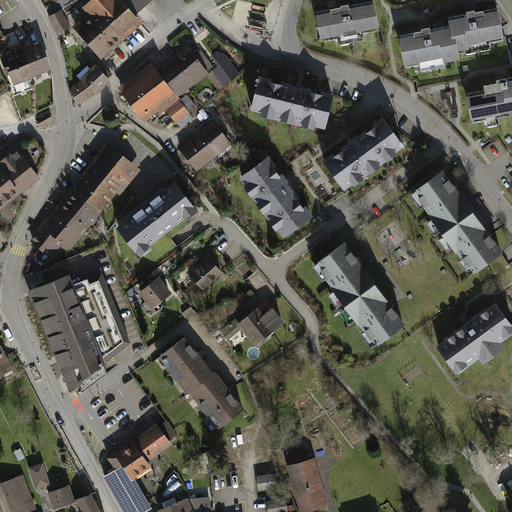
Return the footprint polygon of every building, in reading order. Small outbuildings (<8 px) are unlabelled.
[(72,30),(101,64),(144,27),(120,0),(91,0),(81,9),(88,17),(72,30)] [(318,16),(316,17),(321,42),(339,38),(340,45),(362,41),(361,34),(377,30),(377,28),(379,28),(374,6),(373,6),(372,2),(349,7),(348,5),(343,6),(340,7),(340,9),(317,13),(318,16)] [(449,17),(451,25),(430,29),(430,28),(424,29),(422,29),(422,31),(400,35),(406,66),(421,63),(422,70),(445,66),(444,62),(459,59),(458,51),(466,49),(467,54),(492,49),(490,42),(505,39),(499,7),(476,12),(475,10),(469,11),(466,12),(467,13),(449,17)] [(63,10),(49,16),(57,33),(71,27),(63,10)] [(11,50),(2,54),(14,85),(52,69),(41,43),(36,46),(35,42),(29,44),(22,47),(21,42),(15,45),(9,47),(11,50)] [(191,46),(159,70),(180,97),(208,75),(211,73),(208,70),(214,66),(202,50),(196,54),(191,46)] [(219,66),(211,73),(208,75),(218,90),(241,73),(227,55),(219,50),(212,56),(219,66)] [(152,61),(119,87),(144,122),(158,111),(160,114),(167,110),(181,98),(180,97),(159,70),(152,61)] [(80,103),(109,79),(97,64),(68,88),(80,103)] [(297,86),(259,77),(250,113),(325,131),(334,95),(297,86)] [(484,85),(486,93),(468,97),(473,121),(487,118),(489,126),(500,123),(499,116),(511,113),(511,79),(508,80),(508,78),(499,80),(497,80),(498,83),(484,85)] [(184,97),(181,98),(167,110),(177,123),(191,113),(188,108),(191,106),(184,97)] [(53,124),(50,110),(38,116),(40,130),(53,124)] [(350,142),(322,162),(345,194),(406,150),(384,118),(350,142)] [(196,135),(177,149),(190,164),(196,173),(215,158),(231,144),(229,141),(211,120),(195,133),(196,135)] [(0,207),(39,176),(34,171),(42,165),(46,154),(33,138),(18,150),(15,147),(0,159),(0,161),(2,164),(0,165),(0,207)] [(71,189),(101,212),(118,192),(121,194),(141,169),(108,142),(83,174),(71,189)] [(271,156),(239,179),(283,240),(315,218),(289,181),(271,156)] [(457,191),(443,172),(416,192),(420,198),(417,200),(462,260),(463,259),(474,274),(503,253),(487,232),(457,191)] [(199,211),(177,182),(167,189),(165,187),(142,205),(124,219),(126,221),(116,228),(139,258),(153,247),(152,246),(187,220),(199,211)] [(36,233),(32,242),(39,248),(34,254),(47,266),(53,259),(61,248),(63,250),(67,246),(72,250),(101,212),(71,189),(69,192),(45,222),(41,227),(36,233)] [(346,243),(316,265),(322,271),(320,273),(359,327),(360,327),(375,346),(405,325),(390,303),(360,262),(346,243)] [(211,257),(200,266),(198,263),(188,272),(204,291),(225,274),(211,257)] [(69,275),(28,292),(69,392),(74,389),(79,396),(106,374),(103,364),(119,352),(130,342),(103,274),(93,279),(74,287),(69,275)] [(148,286),(140,292),(152,309),(172,294),(159,278),(148,286)] [(136,285),(128,292),(132,296),(140,290),(136,285)] [(446,341),(438,348),(459,376),(479,361),(484,367),(507,350),(503,344),(511,337),(511,323),(497,304),(488,310),(487,308),(464,326),(445,340),(446,341)] [(182,314),(186,318),(195,311),(191,307),(182,314)] [(274,308),(266,315),(259,307),(249,316),(240,323),(238,325),(242,329),(257,347),(286,323),(274,308)] [(238,325),(240,323),(236,317),(221,329),(229,339),(242,329),(238,325)] [(184,337),(160,356),(189,393),(191,391),(219,427),(243,409),(228,389),(214,372),(212,373),(200,357),(184,337)] [(0,342),(0,376),(13,371),(0,342)] [(120,449),(108,458),(114,466),(116,466),(117,467),(117,468),(118,469),(105,476),(125,511),(141,511),(150,507),(133,476),(144,468),(150,464),(147,461),(155,455),(154,452),(169,441),(176,435),(166,421),(159,427),(158,426),(133,443),(121,451),(120,449)] [(274,450),(280,465),(286,463),(280,448),(274,450)] [(288,455),(291,465),(310,460),(307,449),(288,455)] [(310,460),(291,465),(303,510),(323,504),(310,460)] [(29,468),(36,489),(51,484),(43,463),(29,468)] [(276,473),(257,476),(259,489),(278,486),(276,473)] [(24,474),(2,483),(12,511),(26,511),(37,508),(24,474)] [(100,511),(91,495),(72,501),(67,486),(51,491),(57,508),(66,505),(67,511),(100,511)] [(190,499),(195,509),(211,507),(209,496),(208,496),(197,498),(190,499)] [(287,511),(286,498),(267,501),(268,511),(287,511)] [(193,511),(188,499),(162,510),(162,511),(193,511)]
